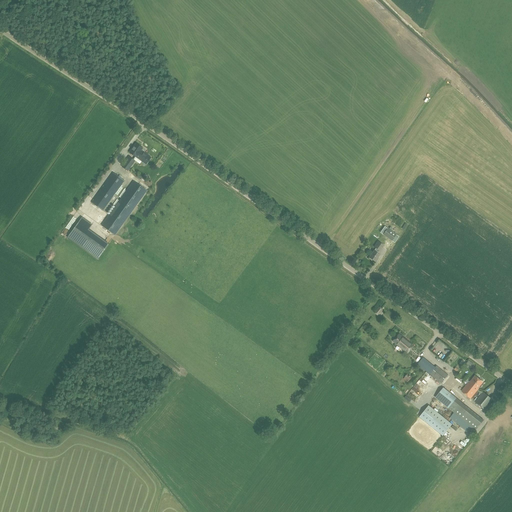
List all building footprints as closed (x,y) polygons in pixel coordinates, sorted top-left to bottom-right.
[(136,144),(130,152),(136,157),(141,161),(146,164),(150,158),(151,157),(145,153),(144,154),(140,151),(141,150),(143,148),(136,144)] [(135,161),(133,159),(129,156),(121,167),(128,171),(135,161)] [(102,210),(124,180),(113,173),(91,203),(102,210)] [(108,217),(102,225),(115,235),(116,233),(122,225),(136,205),(147,191),(134,181),(111,213),(108,217)] [(67,238),(98,260),(109,243),(89,229),(92,225),(82,217),(67,238)] [(399,237),(384,227),(380,233),(394,243),(399,237)] [(375,250),(378,253),(380,251),(384,245),(378,241),(374,247),(376,248),(375,250)] [(378,253),(375,250),(374,251),(374,250),(369,257),(375,261),(380,255),(378,253)] [(394,341),(403,349),(408,353),(414,346),(409,342),(399,335),(394,341)] [(435,368),(423,358),(418,364),(430,374),(435,368)] [(436,366),(435,368),(430,374),(442,383),(448,375),(436,366)] [(476,397),(474,395),(479,389),(478,388),(483,382),(476,376),(470,382),(470,381),(462,391),(471,398),(473,400),(476,397)] [(454,394),(451,392),(444,387),(438,394),(435,398),(445,405),(461,418),(476,430),(486,418),(473,407),(471,410),(469,408),(453,395),(454,394)] [(483,392),(482,394),(480,392),(478,394),(480,396),(475,402),(485,410),(493,400),(483,392)] [(452,424),(429,406),(420,418),(443,436),(452,424)]
